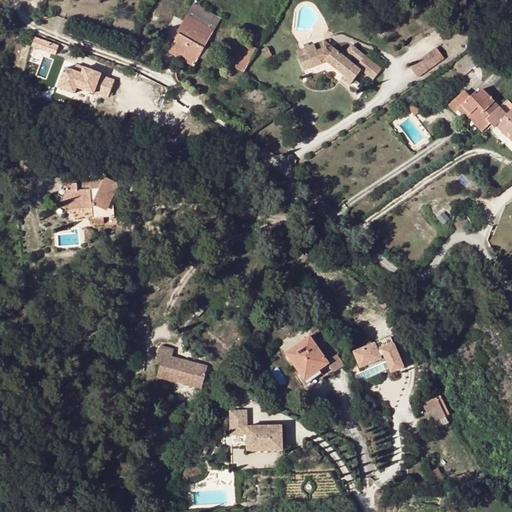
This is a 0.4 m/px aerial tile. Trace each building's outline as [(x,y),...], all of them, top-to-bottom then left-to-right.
[(194,5),(188,16),(214,32),(221,20),(194,5)] [(214,32),(188,16),(181,29),(207,44),(214,32)] [(200,57),(205,49),(207,44),(181,29),(178,33),(181,35),(170,52),(195,67),(200,57)] [(58,52),(60,45),(40,38),(37,45),(58,52)] [(314,44),(317,51),(324,48),(331,53),(335,49),(323,40),(314,44)] [(314,44),(304,48),(307,55),(299,58),(304,71),(324,64),(325,62),(344,77),(345,75),(353,81),(361,71),(373,80),(381,69),(365,56),(357,67),(335,49),(331,53),(324,48),(317,51),(314,44)] [(248,45),(235,68),(244,72),(257,50),(248,45)] [(266,47),(262,50),(266,57),(270,55),(266,47)] [(436,47),(409,67),(417,77),(443,58),(436,47)] [(296,52),(299,58),(307,55),(304,48),(296,52)] [(212,53),(205,49),(200,57),(207,62),(212,53)] [(112,100),(119,76),(87,68),(86,71),(66,65),(60,86),(112,100)] [(350,86),(353,81),(345,75),(344,77),(341,80),(350,86)] [(473,125),(481,133),(490,124),(486,120),(500,107),(490,97),(492,95),(488,90),(485,92),(483,89),(476,95),(474,92),(470,96),(464,90),(448,105),(454,112),(457,110),(465,118),(471,113),(477,121),(473,125)] [(511,104),(508,100),(500,107),(486,120),(490,124),(492,126),(494,128),(498,124),(510,137),(508,139),(511,142),(511,104)] [(420,112),(413,104),(407,108),(414,117),(420,112)] [(471,113),(466,117),(473,125),(477,121),(471,113)] [(60,205),(68,208),(92,207),(93,216),(114,215),(114,203),(112,202),(120,184),(116,182),(106,178),(103,183),(101,182),(70,185),(60,205)] [(448,219),(442,213),(437,218),(443,223),(448,219)] [(86,231),(85,231),(86,244),(89,243),(92,237),(93,233),(86,230),(86,231)] [(192,313),(198,318),(205,311),(199,306),(192,313)] [(280,325),(283,330),(291,325),(288,320),(280,325)] [(396,328),(397,331),(390,334),(394,342),(398,340),(401,346),(411,342),(402,324),(396,328)] [(328,365),(329,364),(327,360),(310,337),(286,353),(303,378),(317,367),(320,370),(328,365)] [(362,348),(365,354),(374,350),(371,344),(362,348)] [(208,367),(189,362),(188,368),(181,366),(182,364),(172,361),(175,350),(161,346),(158,358),(163,360),(158,377),(185,385),(186,379),(204,383),(208,367)] [(337,354),(327,360),(329,364),(328,365),(332,370),(323,377),(324,379),(344,365),(337,354)] [(305,381),(320,370),(317,367),(303,378),(305,381)] [(203,389),(204,383),(186,379),(185,385),(203,389)] [(449,415),(440,397),(427,403),(436,422),(449,415)] [(149,409),(139,409),(139,424),(150,423),(149,409)] [(282,450),(281,425),(246,426),(246,410),(229,411),(230,435),(247,434),(247,451),(282,450)] [(449,424),(445,417),(436,422),(439,429),(449,424)] [(430,474),(437,487),(445,482),(438,469),(430,474)]
